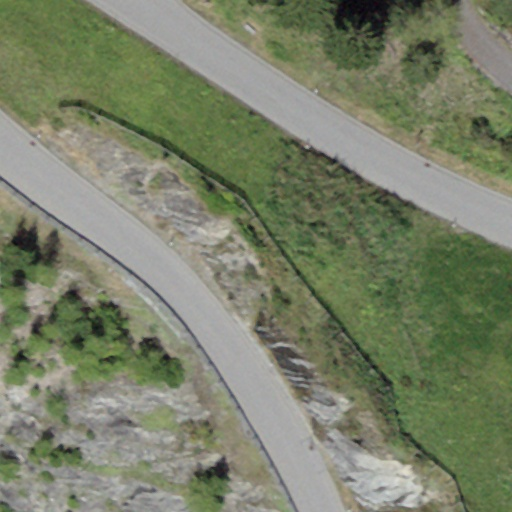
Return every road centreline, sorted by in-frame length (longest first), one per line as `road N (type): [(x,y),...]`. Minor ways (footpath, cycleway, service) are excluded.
road 1 (residential): [(0,141),(212,323),(275,412),(324,511)]
road 2 (residential): [(511,217),(446,191),(325,122),(140,0)]
